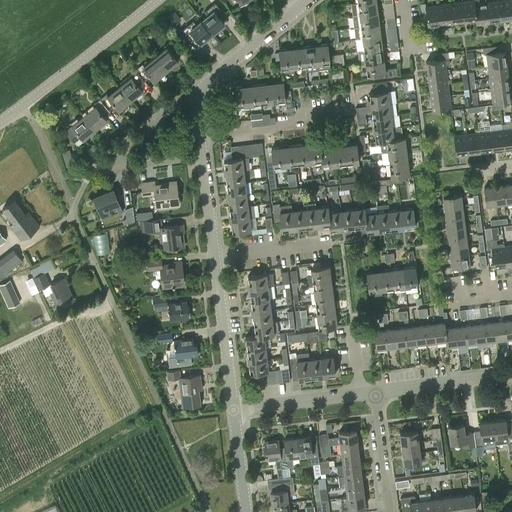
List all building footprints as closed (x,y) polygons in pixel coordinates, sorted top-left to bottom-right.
[(378,12),(376,0),(358,3),(352,3),(353,15),(378,12)] [(473,0),(471,0),(462,1),(464,20),(476,19),(474,4),(473,0)] [(511,16),(509,0),(502,0),(498,1),(500,20),(511,18),(511,16)] [(462,1),(450,3),(452,22),(464,20),(462,1)] [(498,1),(486,2),(489,21),(500,20),(498,1)] [(205,20),(203,22),(211,31),(213,30),(214,32),(224,23),(219,17),(224,13),(215,2),(204,11),(207,15),(203,19),(205,20)] [(489,21),(486,2),(474,4),(476,19),(476,23),(489,21)] [(450,3),(438,4),(440,24),(452,22),(450,3)] [(438,4),(426,6),(428,25),(440,24),(438,4)] [(355,27),(379,24),(378,12),(353,15),(355,27)] [(175,13),(167,19),(173,25),(180,19),(175,13)] [(210,33),(211,31),(203,22),(202,23),(200,21),(196,25),(193,20),(182,29),(191,41),(196,37),(201,42),(211,34),(210,33)] [(381,36),(379,24),(355,27),(356,39),(362,38),(381,36)] [(362,38),(364,50),(382,48),(381,36),(362,38)] [(166,48),(155,57),(167,71),(178,62),(173,57),(180,52),(171,41),(164,46),(166,48)] [(327,44),(315,45),(318,70),(330,68),(327,44)] [(315,45),(303,47),(305,65),(306,71),(318,70),(315,45)] [(487,66),(507,64),(505,52),(496,53),(495,46),(482,48),(483,54),(486,54),(487,66)] [(293,67),(294,67),(305,65),(303,47),(291,48),(293,67)] [(294,72),(294,67),(293,67),(291,48),(279,50),(282,73),(294,72)] [(365,62),(384,60),(382,48),(364,50),(365,62)] [(426,61),(427,74),(446,71),(446,64),(450,64),(448,52),(434,54),(435,60),(426,61)] [(167,71),(155,57),(143,67),(142,65),(136,70),(145,80),(150,76),(154,81),(167,71)] [(385,69),(384,60),(365,62),(367,74),(376,73),(376,78),(400,75),(399,67),(385,69)] [(507,64),(487,66),(489,78),(508,76),(507,64)] [(145,80),(136,70),(129,76),(130,78),(120,86),(131,100),(142,91),(138,86),(145,80)] [(331,71),(331,78),(344,77),(343,70),(331,71)] [(446,71),(427,74),(429,86),(448,83),(451,83),(451,79),(447,79),(446,71)] [(508,76),(489,78),(490,90),(510,88),(508,76)] [(283,81),(270,82),(273,101),(285,100),(286,107),(292,106),(290,90),(284,90),(283,81)] [(270,82),(258,84),(261,103),(273,101),(270,82)] [(429,86),(430,97),(449,95),(448,83),(429,86)] [(258,84),(247,85),(249,104),(261,103),(258,84)] [(368,103),(366,103),(367,106),(389,103),(388,91),(387,84),(375,86),(376,92),(369,93),(370,100),(368,100),(368,103)] [(237,106),(249,104),(247,85),(234,87),(235,96),(229,97),(231,110),(237,109),(237,106)] [(131,100),(120,86),(108,96),(106,94),(100,99),(109,110),(115,105),(119,110),(131,100)] [(492,102),(511,100),(510,88),(490,90),(492,102)] [(432,110),(451,107),(449,95),(430,97),(432,110)] [(109,110),(100,99),(93,105),(95,107),(84,115),(96,129),(107,120),(102,115),(109,110)] [(367,106),(367,108),(369,108),(369,111),(371,111),(372,117),(391,115),(389,103),(367,106)] [(96,129),(84,115),(71,126),(69,125),(64,129),(77,145),(96,129)] [(372,117),(374,129),(392,127),(391,115),(372,117)] [(374,129),(375,141),(380,141),(386,140),(394,139),(394,138),(402,137),(401,126),(393,127),(392,127),(374,129)] [(511,127),(502,129),(505,148),(511,147),(511,127)] [(502,129),(490,131),(493,150),(505,148),(502,129)] [(481,151),(493,150),(490,131),(478,132),(481,151)] [(478,132),(466,134),(469,153),(481,151),(478,132)] [(466,134),(454,135),(457,154),(469,153),(466,134)] [(386,140),(380,141),(382,152),(388,152),(406,149),(405,137),(402,137),(394,138),(394,139),(386,140)] [(307,143),(310,162),(321,160),(322,160),(320,147),(320,141),(307,143)] [(296,145),(298,163),(298,166),(307,165),(307,162),(310,162),(307,143),(296,145)] [(344,144),(346,163),(358,162),(356,143),(344,144)] [(332,146),(334,165),(346,163),(344,144),(332,146)] [(284,146),(286,165),(298,163),(296,145),(284,146)] [(272,156),(266,157),(270,188),(277,187),(274,166),(286,165),(284,146),(271,148),(272,156)] [(320,147),(322,160),(321,160),(322,166),(334,165),(332,146),(320,147)] [(406,149),(388,152),(389,164),(408,161),(406,149)] [(69,150),(62,152),(66,166),(74,164),(69,150)] [(223,160),(225,172),(244,170),(250,169),(248,157),(244,157),(238,158),(232,159),(223,160)] [(389,164),(391,176),(410,173),(408,161),(389,164)] [(225,172),(226,184),(245,182),(244,170),(225,172)] [(156,193),(157,207),(179,204),(176,183),(155,185),(155,181),(142,183),(144,195),(156,193)] [(226,184),(228,196),(246,194),(245,182),(226,184)] [(504,185),(494,186),(496,204),(506,203),(504,185)] [(494,186),(484,187),(486,205),(496,204),(494,186)] [(94,198),(103,220),(122,212),(113,190),(94,198)] [(228,196),(229,208),(248,205),(246,194),(228,196)] [(444,208),(462,205),(461,195),(443,197),(444,208)] [(10,225),(21,240),(39,226),(28,211),(25,214),(14,200),(2,209),(13,223),(10,225)] [(303,203),(304,208),(306,227),(318,225),(316,207),(315,202),(303,203)] [(279,203),(272,204),(274,222),(280,221),(282,230),(294,228),(292,210),(292,204),(279,206),(279,203)] [(376,206),(377,212),(379,231),(391,229),(389,211),(389,210),(388,204),(376,206)] [(229,208),(230,220),(249,217),(253,217),(252,205),(248,205),(229,208)] [(316,207),(318,225),(330,224),(328,211),(329,211),(328,205),(316,207)] [(444,208),(446,218),(463,215),(462,205),(444,208)] [(126,219),(122,220),(123,224),(134,221),(132,206),(125,209),(126,219)] [(364,207),(352,209),(354,227),(361,227),(361,233),(367,232),(366,226),(365,213),(364,207)] [(292,210),(294,228),(306,227),(304,208),(292,210)] [(413,208),(401,209),(403,228),(415,226),(413,208)] [(352,209),(340,210),(343,229),(354,227),(352,209)] [(389,211),(391,229),(403,228),(401,209),(389,210),(389,211)] [(330,224),(330,230),(343,229),(340,210),(329,211),(328,211),(330,224)] [(137,220),(145,219),(144,212),(136,213),(137,220)] [(366,226),(367,232),(379,231),(377,212),(365,213),(366,226)] [(446,218),(447,227),(465,225),(463,215),(446,218)] [(250,230),(249,217),(230,220),(232,232),(250,230)] [(162,227),(161,219),(142,222),(143,232),(159,229),(162,249),(184,246),(182,230),(181,231),(181,224),(162,227)] [(447,227),(448,237),(466,235),(465,225),(447,227)] [(484,228),(487,248),(491,248),(490,240),(492,239),(491,227),(484,228)] [(106,231),(93,233),(97,254),(110,251),(106,231)] [(448,237),(449,247),(467,245),(466,235),(448,237)] [(491,248),(494,266),(506,265),(504,246),(503,243),(496,244),(496,239),(492,239),(490,240),(491,248)] [(449,247),(451,257),(469,255),(467,245),(449,247)] [(16,252),(10,257),(17,266),(22,262),(16,252)] [(470,265),(469,255),(451,257),(452,267),(470,265)] [(487,267),(485,255),(478,256),(480,268),(487,267)] [(161,257),(147,259),(149,270),(153,269),(160,268),(163,287),(183,284),(182,276),(184,276),(182,262),(162,265),(161,257)] [(49,285),(40,265),(30,270),(39,290),(49,285)] [(307,275),(307,281),(331,278),(329,266),(310,268),(311,275),(307,275)] [(415,266),(403,267),(405,286),(417,285),(415,266)] [(403,267),(391,269),(393,288),(405,286),(403,267)] [(379,270),(381,289),(393,288),(391,269),(379,270)] [(379,270),(367,272),(369,291),(374,290),(375,295),(382,294),(381,289),(379,270)] [(283,284),(289,283),(287,271),(281,272),(283,284)] [(247,276),(249,288),(268,286),(273,285),(271,273),(266,274),(266,273),(247,276)] [(61,305),(61,306),(74,300),(64,278),(50,284),(54,293),(51,294),(57,307),(61,305)] [(313,286),(314,292),(332,290),(331,278),(307,281),(308,286),(313,286)] [(268,286),(249,288),(250,300),(269,298),(268,286)] [(314,292),(315,304),(334,302),(332,290),(314,292)] [(170,319),(186,317),(188,317),(186,301),(167,304),(166,296),(153,297),(154,306),(163,305),(163,310),(169,309),(170,319)] [(17,297),(6,302),(9,307),(20,302),(17,297)] [(269,298),(250,300),(252,312),(271,309),(269,298)] [(315,304),(317,316),(335,313),(334,302),(315,304)] [(271,309),(252,312),(254,324),(272,321),(271,309)] [(317,316),(318,328),(337,326),(335,313),(317,316)] [(504,320),(494,321),(497,339),(507,338),(504,320)] [(272,321),(254,324),(255,336),(264,335),(278,333),(277,321),(272,321)] [(494,321),(484,323),(487,341),(497,339),(494,321)] [(434,323),(436,341),(446,340),(445,328),(444,322),(434,323)] [(434,323),(424,324),(426,342),(436,341),(434,323)] [(474,324),(477,342),(487,341),(484,323),(474,324)] [(424,324),(414,325),(416,343),(426,342),(424,324)] [(474,324),(465,325),(467,343),(477,342),(474,324)] [(404,327),(407,345),(416,343),(414,325),(404,327)] [(455,326),(457,344),(467,343),(465,325),(455,326)] [(455,326),(445,328),(446,340),(447,346),(457,344),(455,326)] [(394,328),(397,346),(407,345),(404,327),(394,328)] [(384,329),(387,347),(397,346),(394,328),(384,329)] [(374,331),(376,348),(387,347),(384,329),(374,331)] [(325,330),(317,331),(318,336),(318,335),(319,340),(326,339),(325,330)] [(171,332),(162,333),(157,334),(158,343),(172,341),(171,332)] [(245,337),(247,349),(266,347),(264,335),(255,336),(245,337)] [(198,355),(197,346),(194,346),(193,338),(175,340),(177,358),(168,359),(169,367),(192,364),(191,356),(198,355)] [(247,349),(248,361),(267,359),(266,347),(247,349)] [(296,357),(290,358),(291,370),(298,370),(299,379),(311,377),(309,359),(308,352),(296,353),(296,357)] [(333,356),(321,357),(323,376),(335,374),(333,356)] [(321,357),(309,359),(311,377),(323,376),(321,357)] [(248,361),(250,373),(257,372),(264,371),(269,371),(267,359),(248,361)] [(288,368),(282,369),(284,382),(290,381),(288,368)] [(181,377),(180,369),(167,371),(168,379),(179,377),(181,377)] [(201,384),(200,375),(181,377),(179,377),(180,385),(182,406),(200,404),(198,385),(201,384)] [(492,421),(494,438),(495,445),(507,444),(508,452),(511,451),(511,426),(506,427),(505,420),(492,421)] [(481,431),(473,432),(475,446),(482,445),(482,440),(494,438),(492,421),(479,423),(481,431)] [(475,446),(473,432),(465,433),(464,425),(448,427),(450,443),(463,442),(463,448),(475,446)] [(432,440),(436,439),(441,439),(439,427),(430,429),(432,440)] [(357,441),(356,430),(339,433),(339,437),(331,438),(331,439),(328,439),(329,445),(340,444),(340,443),(353,442),(357,441)] [(400,433),(401,444),(418,442),(417,431),(400,433)] [(324,446),(329,445),(328,439),(327,434),(318,435),(320,446),(324,446)] [(297,443),(299,456),(307,455),(308,464),(319,463),(319,462),(317,448),(311,449),(309,436),(296,437),(297,443)] [(286,452),(280,453),(280,458),(282,468),(293,467),(291,457),(299,456),(297,443),(296,437),(284,439),(286,452)] [(278,440),(264,442),(265,446),(267,460),(280,458),(280,453),(278,440)] [(353,442),(340,443),(340,444),(341,454),(358,452),(357,441),(353,442)] [(418,442),(401,444),(403,455),(420,452),(418,442)] [(358,452),(341,454),(343,465),(360,463),(358,452)] [(420,452),(403,455),(404,466),(421,463),(420,452)] [(360,463),(343,465),(344,475),(361,473),(360,463)] [(282,468),(277,469),(279,485),(293,483),(292,477),(283,478),(282,468)] [(361,473),(344,475),(338,476),(340,487),(346,486),(353,485),(363,484),(361,473)] [(293,483),(279,485),(280,491),(271,492),(272,504),(288,502),(287,495),(294,494),(293,483)] [(353,485),(346,486),(347,497),(364,495),(363,484),(353,485)] [(462,495),(464,511),(476,511),(474,494),(462,495)] [(364,495),(347,497),(341,498),(342,511),(361,511),(361,506),(366,506),(364,495)] [(464,511),(462,495),(452,497),(453,511),(464,511)] [(410,511),(420,511),(420,501),(415,502),(414,496),(400,498),(402,511),(410,511)] [(453,511),(452,497),(441,498),(442,511),(453,511)] [(442,511),(441,498),(430,500),(431,511),(442,511)] [(431,511),(430,500),(420,501),(420,511),(431,511)] [(272,511),(296,511),(296,509),(289,510),(288,502),(272,504),(272,511)]
